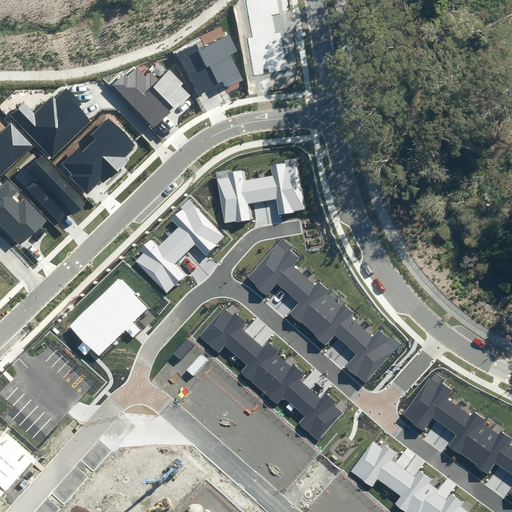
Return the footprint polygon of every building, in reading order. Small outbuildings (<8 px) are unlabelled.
[(280,14),(277,0),(252,0),(247,1),(254,37),(248,38),(256,74),(262,73),(262,70),(268,69),(269,72),(287,69),(279,30),(276,31),(273,15),(280,14)] [(238,51),(229,34),(199,49),(196,44),(179,53),(189,74),(208,65),(218,84),(223,81),(227,88),(244,79),(232,55),(238,51)] [(186,83),(170,67),(160,77),(152,68),(145,75),(137,67),(126,78),(123,75),(114,84),(154,124),(179,100),(182,103),(190,95),(182,87),(186,83)] [(24,103),(10,116),(50,158),(90,120),(79,109),(81,106),(65,89),(56,98),(53,95),(34,114),(24,103)] [(138,145),(109,117),(90,136),(93,139),(84,148),(79,144),(62,162),(73,173),(70,176),(87,193),(101,178),(104,181),(118,167),(121,169),(129,160),(127,157),(138,145)] [(0,175),(32,146),(11,123),(0,132),(0,175)] [(84,201),(41,158),(29,170),(36,177),(26,187),(62,223),(84,201)] [(304,209),(296,160),(270,165),(272,175),(245,180),(243,169),(216,173),(225,224),(251,220),(248,203),(276,198),(279,213),(304,209)] [(18,191),(8,180),(0,187),(0,224),(21,246),(48,221),(26,198),(19,205),(12,197),(18,191)] [(224,237),(190,202),(171,220),(178,227),(159,246),(151,238),(131,257),(168,294),(187,276),(174,264),(195,244),(206,255),(224,237)] [(291,246),(281,237),(244,279),(267,299),(274,292),(292,308),(286,315),(325,349),(332,341),(352,359),(346,366),(367,384),(402,343),(393,334),(389,339),(378,330),(370,339),(347,319),(350,316),(341,308),(339,310),(324,297),(328,293),(315,283),(311,288),(291,270),(300,260),(288,249),(291,246)] [(0,321),(4,321),(0,302),(21,298),(13,262),(0,264),(0,321)] [(148,307),(121,279),(70,327),(85,342),(78,348),(85,356),(92,348),(99,355),(126,330),(133,337),(140,330),(133,322),(148,307)] [(232,314),(224,307),(198,337),(219,354),(225,347),(246,365),(240,372),(276,404),(283,396),(306,416),(300,423),(318,439),(341,413),(332,405),(335,402),(325,393),(320,398),(297,379),(303,373),(293,364),(291,366),(277,354),(280,351),(267,339),(262,344),(243,327),(248,322),(235,311),(232,314)] [(437,389),(429,382),(405,413),(427,429),(433,421),(455,438),(449,446),(488,475),(494,467),(511,479),(511,452),(507,448),(511,441),(501,434),(500,436),(485,425),(488,421),(474,411),(470,416),(449,401),(454,395),(440,385),(437,389)] [(465,511),(458,507),(462,501),(451,493),(446,500),(436,493),(439,489),(430,482),(434,477),(418,466),(413,473),(395,460),(399,454),(385,444),(382,449),(373,443),(352,471),(372,485),(377,478),(402,496),(395,505),(405,511),(420,511),(421,511),(422,511),(465,511)]
